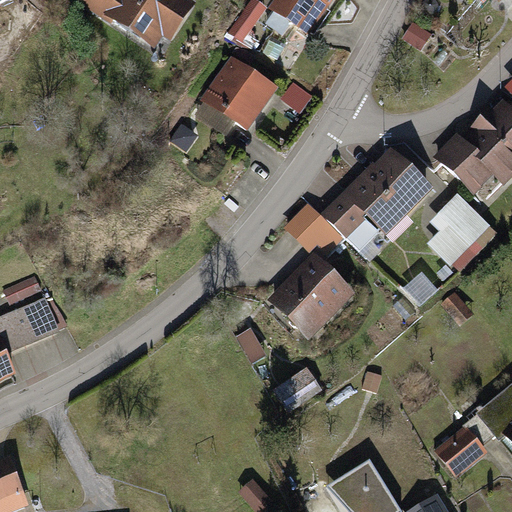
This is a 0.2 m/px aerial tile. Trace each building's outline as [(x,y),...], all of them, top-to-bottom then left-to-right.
[(0,0),(0,8),(14,2),(13,0),(0,0)] [(199,0),(84,0),(80,7),(161,59),(199,0)] [(272,14),(250,0),(249,0),(224,38),(246,53),(272,14)] [(342,0),(273,0),(270,6),(317,37),(342,0)] [(511,0),(476,0),(487,10),(497,0),(507,0),(511,4),(511,0)] [(280,95),(233,61),(203,102),(250,136),(280,95)] [(306,115),(317,99),(297,85),(285,102),(306,115)] [(479,193),(511,162),(511,88),(442,152),(479,193)] [(433,193),(388,150),(323,216),(368,260),(433,193)] [(431,244),(462,276),(503,237),(452,185),(432,204),(452,225),(431,244)] [(357,300),(316,257),(269,303),(310,345),(357,300)] [(429,301),(439,295),(429,276),(418,282),(429,301)] [(0,342),(0,387),(16,381),(0,342)] [(276,392),(292,417),(327,395),(311,370),(276,392)] [(511,389),(481,414),(511,452),(511,389)] [(467,428),(435,452),(457,482),(489,458),(467,428)] [(11,461),(0,464),(0,511),(28,511),(31,511),(11,461)] [(394,511),(368,466),(337,484),(352,511),(394,511)] [(278,511),(260,482),(245,491),(257,511),(278,511)]
